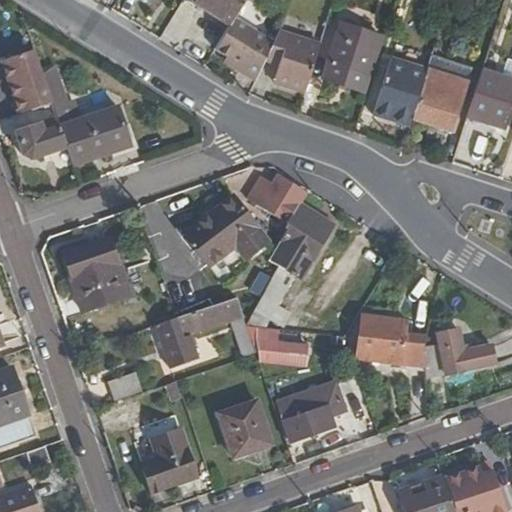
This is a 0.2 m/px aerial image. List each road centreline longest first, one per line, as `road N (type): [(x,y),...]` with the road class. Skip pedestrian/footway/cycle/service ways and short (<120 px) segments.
road 1 (residential): [(213,511),(511,402)]
road 2 (residential): [(109,511),(11,227)]
road 3 (tertiary): [(265,132),(511,286)]
road 4 (residential): [(11,227),(265,132)]
road 5 (residential): [(511,209),(265,132)]
road 6 (tertiary): [(51,0),(265,132)]
